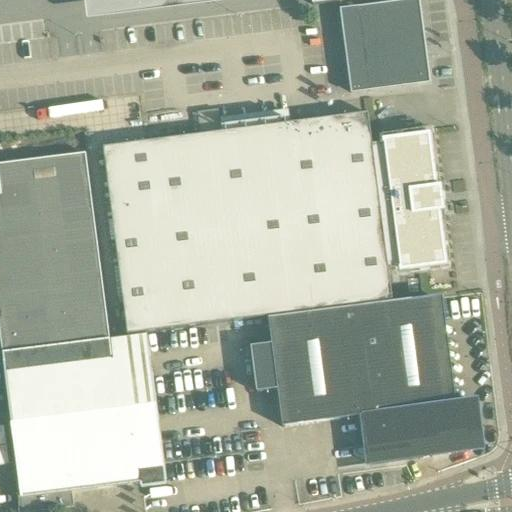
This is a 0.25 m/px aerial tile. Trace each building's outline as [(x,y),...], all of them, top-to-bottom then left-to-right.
[(105,0),(108,13),(210,0),(105,0)] [(429,84),(418,3),(341,13),(351,94),(429,84)] [(226,134),(104,150),(128,337),(393,302),(389,272),(401,270),(384,142),(373,144),(369,115),(287,126),(286,116),(257,120),(224,124),(226,134)] [(430,136),(384,142),(401,270),(401,273),(447,267),(440,214),(444,213),(441,189),(437,189),(430,136)] [(107,342),(81,156),(0,167),(0,355),(2,356),(107,342)] [(434,299),(269,321),(272,347),(252,350),(258,395),(278,392),(283,429),(362,419),(366,450),(335,455),(338,472),(368,467),(433,459),(474,447),(468,402),(448,405),(434,299)] [(166,481),(146,337),(107,342),(2,356),(12,431),(17,469),(22,511),(46,511),(72,509),(70,494),(166,481)] [(0,432),(0,471),(17,469),(12,431),(0,432)]
